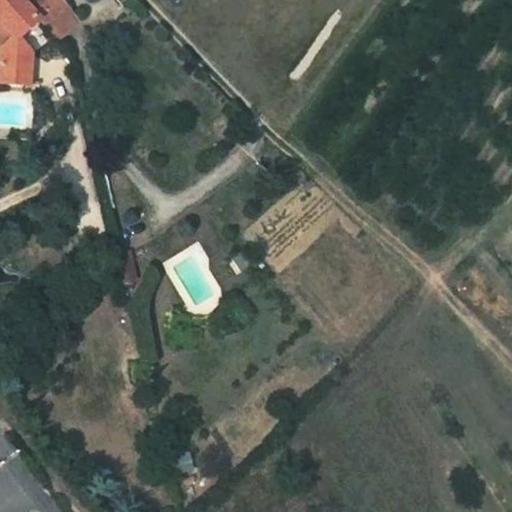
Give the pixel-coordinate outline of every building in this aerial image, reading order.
[(0,0),(0,37),(13,30),(33,14),(21,1),(20,0),(0,0)] [(58,0),(22,0),(21,1),(33,14),(52,37),(75,18),(58,0)] [(0,80),(27,82),(28,48),(13,30),(0,37),(0,80)] [(127,278),(120,247),(107,250),(113,281),(127,278)] [(113,281),(107,250),(95,252),(101,284),(113,281)]
